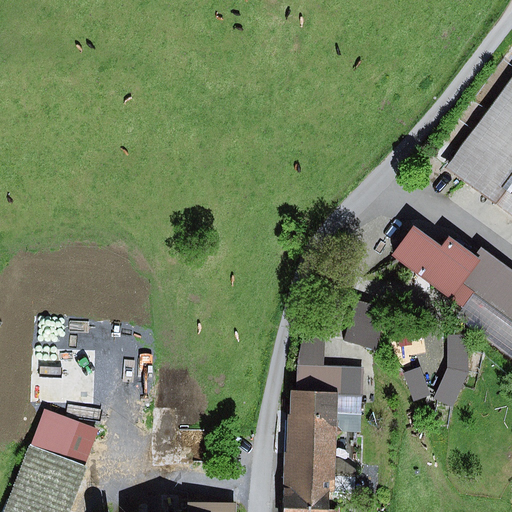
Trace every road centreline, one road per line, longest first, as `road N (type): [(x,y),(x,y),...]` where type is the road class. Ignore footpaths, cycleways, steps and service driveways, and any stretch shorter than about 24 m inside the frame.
road 1 (track): [(264,435),(286,322),(319,244),(511,12)]
road 2 (track): [(380,172),(511,251)]
